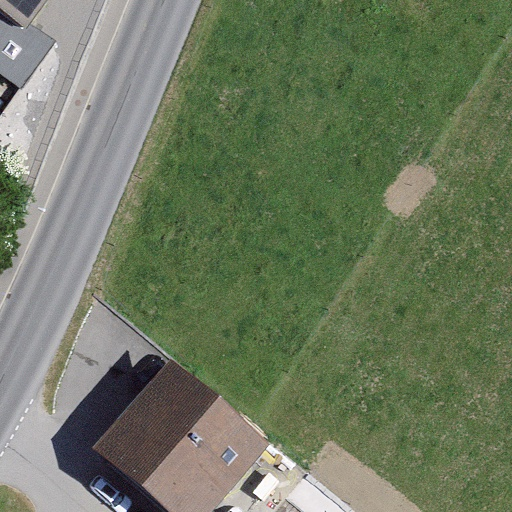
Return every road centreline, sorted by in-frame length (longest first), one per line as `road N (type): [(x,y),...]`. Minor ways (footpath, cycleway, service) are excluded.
road 1 (secondary): [(0,400),(45,321),(177,0)]
road 2 (residential): [(0,423),(90,511)]
